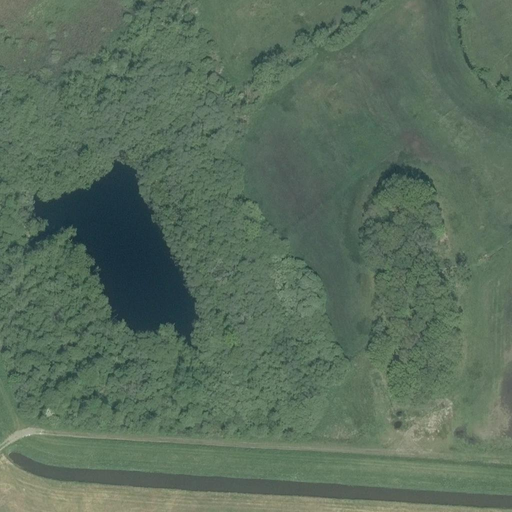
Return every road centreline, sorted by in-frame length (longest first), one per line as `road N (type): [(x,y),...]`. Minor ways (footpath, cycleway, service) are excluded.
road 1 (track): [(0,365),(28,435),(74,449),(511,474)]
road 2 (track): [(0,448),(46,433),(455,456)]
